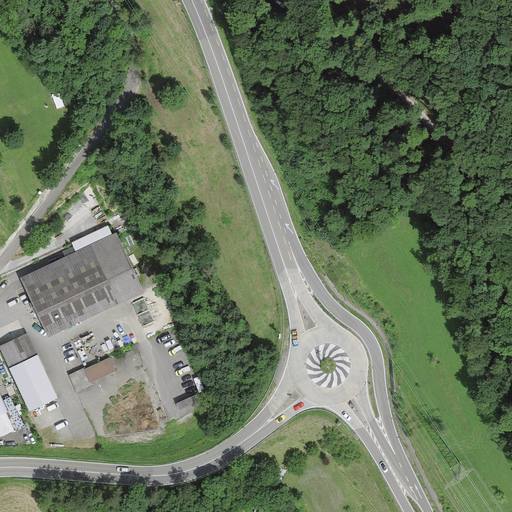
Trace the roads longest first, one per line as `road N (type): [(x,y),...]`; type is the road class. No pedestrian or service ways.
road 1 (residential): [(0,259),(129,91),(136,63),(112,0)]
road 2 (track): [(285,0),(341,35),(416,115),(511,176)]
road 3 (primary): [(397,454),(374,348),(275,238)]
road 4 (primary): [(191,0),(275,238)]
road 5 (tertiary): [(0,465),(168,474),(238,444)]
road 6 (primary): [(330,397),(359,428),(408,511)]
